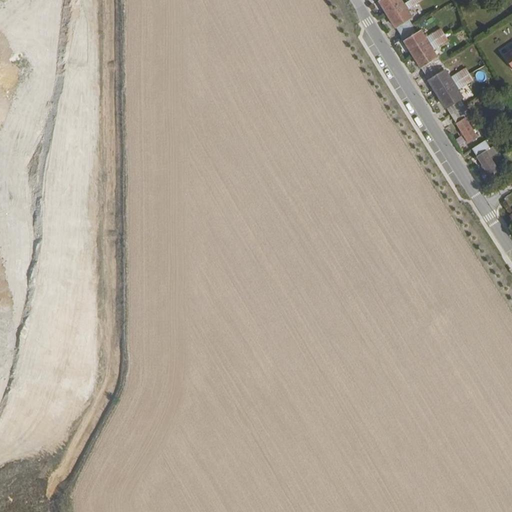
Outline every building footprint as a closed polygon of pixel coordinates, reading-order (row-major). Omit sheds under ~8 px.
[(383,0),(404,33),(417,25),(412,17),(415,15),(411,9),(425,0),(383,0)] [(417,25),(404,33),(429,73),(442,65),(438,59),(441,56),(437,49),(451,40),(444,27),(429,37),(424,29),(421,31),(417,25)] [(511,48),(502,55),(511,69),(511,48)] [(442,65),(429,73),(436,84),(454,113),(467,105),(463,98),(466,96),(462,88),(476,79),(470,69),(455,78),(449,69),(445,71),(442,65)] [(467,105),(454,113),(472,143),(482,137),(469,116),(475,113),(469,103),(467,105)] [(495,158),(500,154),(490,138),(476,147),(493,175),(502,169),(495,158)]
